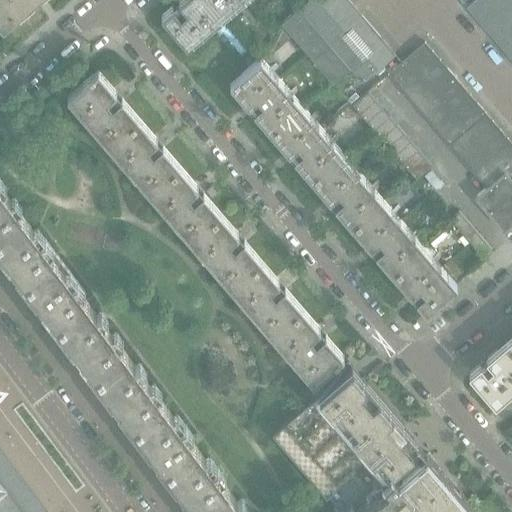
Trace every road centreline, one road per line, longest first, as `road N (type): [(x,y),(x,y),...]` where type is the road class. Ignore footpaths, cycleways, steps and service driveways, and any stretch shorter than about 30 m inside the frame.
road 1 (residential): [(414,367),(98,4)]
road 2 (residential): [(126,511),(0,340)]
road 3 (residential): [(511,481),(414,367)]
road 4 (residential): [(0,90),(98,4)]
road 5 (residential): [(414,367),(511,281)]
